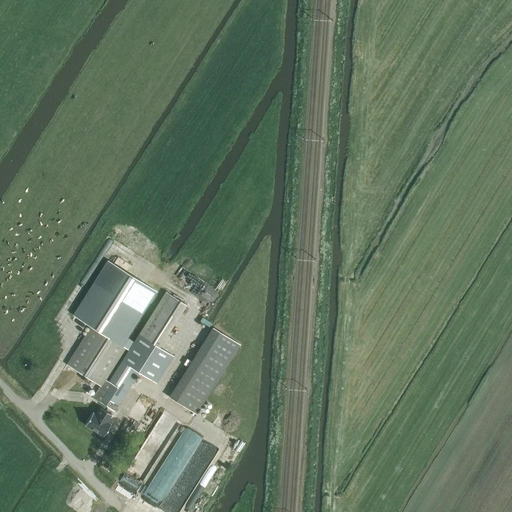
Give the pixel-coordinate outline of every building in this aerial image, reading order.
[(158,260),(166,268),(172,261),(164,254),(158,260)] [(157,383),(174,356),(160,347),(186,304),(165,291),(133,341),(125,336),(155,289),(110,260),(75,315),(91,326),(67,364),(100,385),(92,397),(115,410),(139,371),(157,383)] [(217,299),(224,287),(203,275),(196,288),(217,299)] [(169,397),(197,414),(240,344),(213,327),(169,397)] [(150,400),(154,395),(148,391),(144,396),(150,400)] [(128,411),(140,417),(147,404),(135,398),(128,411)] [(112,414),(101,407),(96,414),(93,412),(85,425),(103,436),(111,423),(108,421),(112,414)] [(136,431),(140,424),(135,420),(130,427),(136,431)] [(150,480),(196,511),(206,496),(160,465),(150,480)]
